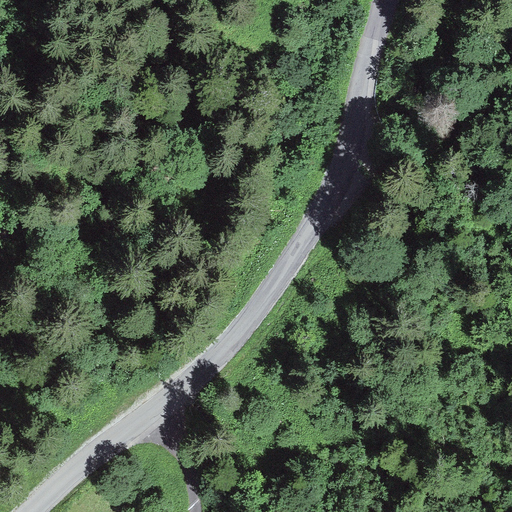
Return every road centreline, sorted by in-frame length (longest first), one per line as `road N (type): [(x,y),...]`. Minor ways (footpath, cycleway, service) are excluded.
road 1 (unclassified): [(149,415),(222,356),(329,226),(397,0)]
road 2 (unclassified): [(36,511),(74,471),(149,415)]
